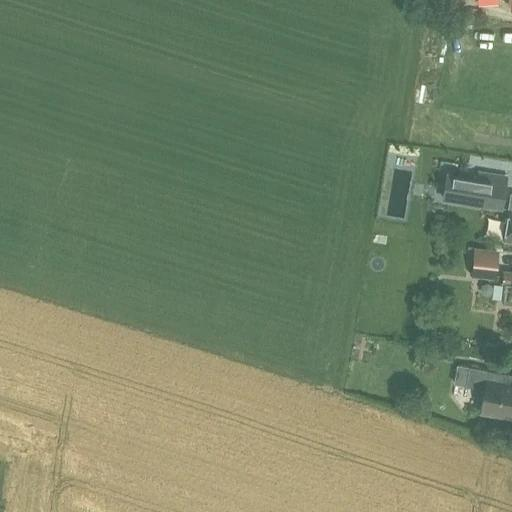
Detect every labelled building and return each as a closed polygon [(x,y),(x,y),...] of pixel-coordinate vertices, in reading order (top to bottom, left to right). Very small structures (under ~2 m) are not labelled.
[(447,171),(445,182),(442,198),(458,200),(501,208),(506,181),(447,171)] [(511,239),(511,210),(505,210),(500,238),(511,239)] [(496,278),(499,250),(474,247),(471,276),(496,278)] [(511,271),(502,270),(501,283),(505,283),(502,301),(511,302),(511,271)] [(511,416),(511,384),(501,382),(503,373),(468,366),(464,385),(483,389),(479,410),(511,416)]
